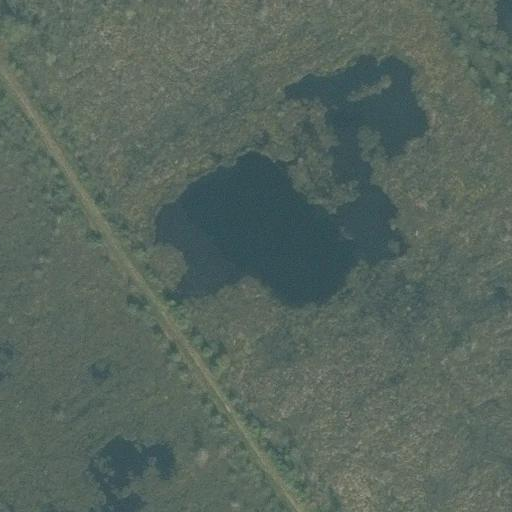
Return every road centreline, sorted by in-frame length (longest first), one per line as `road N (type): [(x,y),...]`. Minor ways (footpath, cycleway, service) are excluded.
road 1 (track): [(301,511),(0,79)]
road 2 (track): [(511,125),(439,0)]
